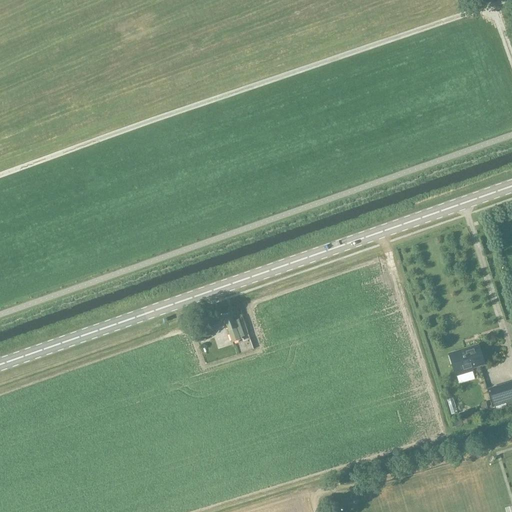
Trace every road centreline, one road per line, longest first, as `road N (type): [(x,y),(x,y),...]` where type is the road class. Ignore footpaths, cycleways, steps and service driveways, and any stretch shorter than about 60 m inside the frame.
road 1 (primary): [(0,365),(511,186)]
road 2 (track): [(511,439),(310,501)]
road 3 (track): [(429,439),(436,421),(386,251)]
